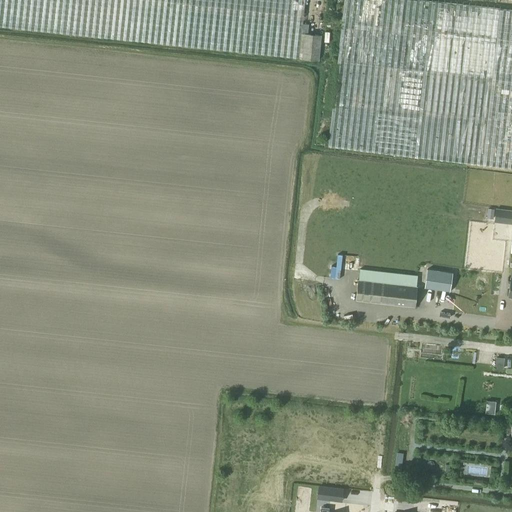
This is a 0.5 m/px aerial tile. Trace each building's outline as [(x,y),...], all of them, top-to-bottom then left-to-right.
[(0,0),(0,26),(299,58),(301,33),(302,29),(304,0),(0,0)] [(344,0),(328,147),(511,168),(511,10),(418,0),(344,0)] [(301,33),(299,58),(318,60),(320,35),(304,33),(301,33)] [(416,286),(417,275),(416,275),(359,269),(358,280),(357,280),(355,300),(415,306),(417,286),(416,286)] [(424,288),(449,292),(452,274),(426,270),(424,288)] [(496,357),(495,368),(502,369),(504,358),(496,357)] [(397,452),(394,474),(400,475),(403,453),(397,452)] [(319,486),(317,498),(329,499),(331,487),(319,486)] [(300,491),(298,509),(306,510),(308,492),(300,491)]
